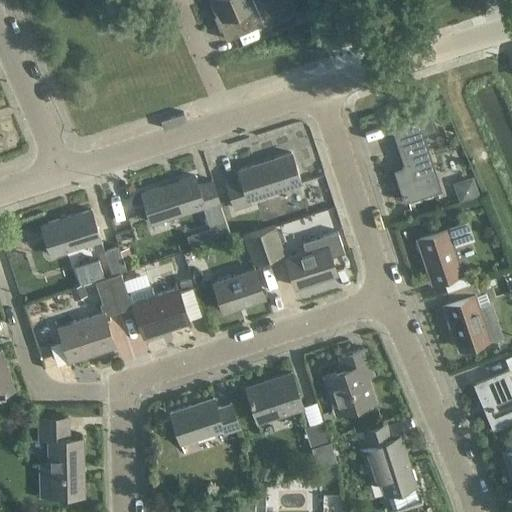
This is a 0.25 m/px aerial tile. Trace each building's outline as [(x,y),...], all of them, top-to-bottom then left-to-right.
[(208,0),(225,38),(261,22),(251,0),(208,0)] [(403,198),(437,187),(419,131),(431,127),(426,109),(389,121),(404,167),(394,170),(403,198)] [(233,207),(249,202),(247,198),(300,181),(290,151),(237,169),(240,178),(225,183),(233,207)] [(196,184),(193,175),(140,192),(149,220),(200,204),(202,209),(218,204),(210,179),(196,184)] [(49,253),(99,237),(89,208),(40,224),(49,253)] [(459,269),(450,243),(468,237),(462,218),(415,234),(430,279),(441,275),(446,288),(473,279),(469,265),(459,269)] [(274,223),(258,228),(267,255),(283,249),(274,223)] [(294,284),(336,270),(330,253),(343,248),(336,226),(301,237),(305,249),(284,255),(294,284)] [(251,260),(267,255),(258,228),(243,233),(251,260)] [(117,245),(104,249),(112,273),(119,271),(125,269),(117,245)] [(222,308),(262,294),(253,265),(212,279),(222,308)] [(112,273),(107,275),(118,308),(132,303),(142,334),(188,319),(187,316),(178,289),(176,285),(152,293),(148,283),(128,290),(129,291),(126,292),(119,271),(112,273)] [(99,301),(102,310),(57,324),(68,358),(114,343),(104,313),(118,308),(107,275),(94,279),(101,300),(99,301)] [(473,279),(446,288),(450,300),(443,302),(458,345),(498,331),(488,301),(476,305),(472,293),(478,291),(473,279)] [(336,409),(374,397),(366,371),(372,369),(364,345),(338,353),(342,366),(323,372),(336,409)] [(0,389),(12,386),(0,348),(0,389)] [(511,349),(502,353),(507,366),(511,364),(511,349)] [(492,426),(511,417),(511,385),(505,368),(473,381),(492,426)] [(256,419),(301,404),(290,370),(244,385),(256,419)] [(216,407),(212,396),(168,411),(178,441),(220,427),(222,432),(238,427),(230,402),(216,407)] [(67,434),(66,413),(38,414),(38,436),(47,435),(48,492),(82,491),(81,434),(67,434)] [(310,445),(329,439),(322,418),(303,424),(310,445)] [(360,445),(355,447),(356,450),(360,449),(369,477),(365,478),(366,481),(379,477),(388,506),(387,507),(387,508),(420,498),(419,496),(417,497),(396,433),(388,436),(384,422),(355,431),(360,445)] [(511,433),(502,437),(506,448),(502,449),(511,476),(511,433)]
